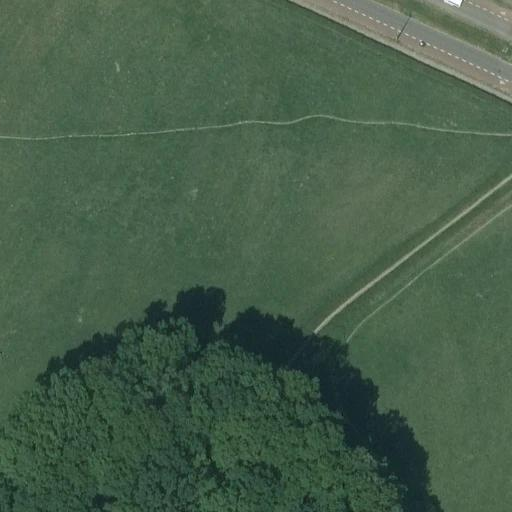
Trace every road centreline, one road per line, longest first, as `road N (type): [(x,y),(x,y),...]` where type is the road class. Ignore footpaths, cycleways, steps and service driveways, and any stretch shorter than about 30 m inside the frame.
road 1 (track): [(0,495),(88,432),(200,403),(250,412),(272,428),(340,511)]
road 2 (track): [(250,412),(345,304),(511,175)]
road 3 (tertiary): [(335,0),(511,80)]
